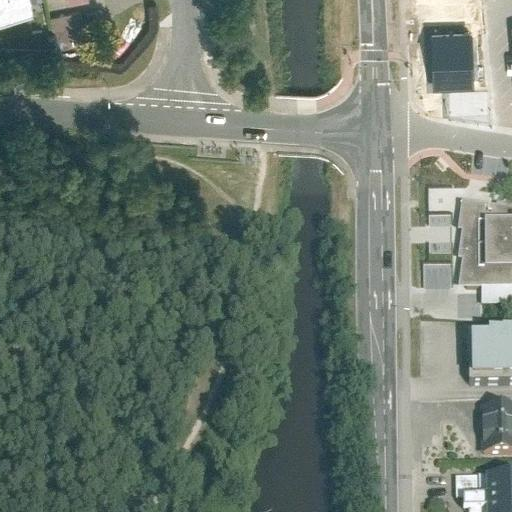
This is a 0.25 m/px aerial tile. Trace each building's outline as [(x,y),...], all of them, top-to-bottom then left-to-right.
[(0,0),(0,19),(33,12),(30,0),(0,0)] [(474,39),(432,39),(432,87),(474,88),(474,39)] [(511,215),(469,215),(468,284),(492,284),(492,304),(511,304),(511,215)] [(467,351),(467,392),(511,391),(511,346),(487,346),(487,351),(467,351)] [(511,418),(481,419),(482,467),(511,466),(511,418)] [(511,511),(511,485),(477,487),(476,511),(511,511)]
